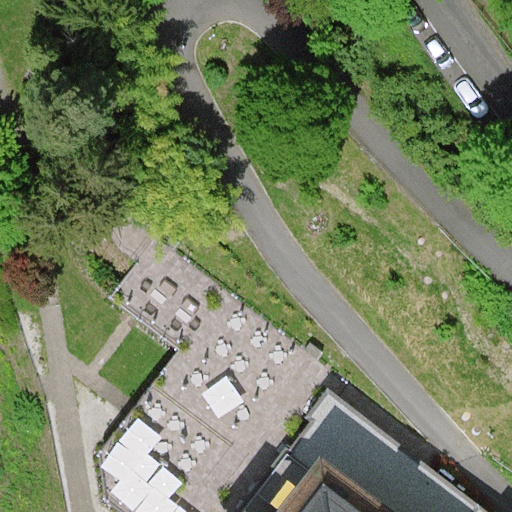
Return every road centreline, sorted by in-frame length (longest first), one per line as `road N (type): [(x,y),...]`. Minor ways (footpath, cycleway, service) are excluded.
road 1 (unknown): [(200,0),(176,16),(167,40),(181,82),(270,230),(347,327),(511,481)]
road 2 (unknown): [(511,276),(419,186),(263,11),(231,0)]
road 3 (unclassified): [(429,0),(511,119)]
